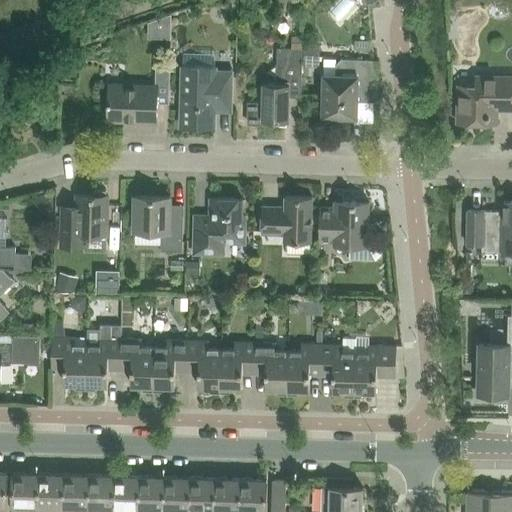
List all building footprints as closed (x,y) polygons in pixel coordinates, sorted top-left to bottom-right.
[(355,40),(355,49),(372,50),(372,40),(355,40)] [(304,44),(304,66),(320,67),(320,45),(304,44)] [(249,101),(249,122),(263,123),(263,120),(271,120),(289,120),(290,96),(302,96),(302,76),(302,64),(303,47),(279,47),(278,72),(278,82),(271,82),(264,82),(263,102),(249,101)] [(55,56),(54,74),(71,74),(72,57),(55,56)] [(374,59),(354,58),(340,58),(337,60),(336,73),(324,73),(323,115),(358,116),(358,100),(378,100),(374,59)] [(110,83),(108,119),(157,121),(158,103),(169,103),(170,67),(156,66),(156,85),(110,83)] [(181,126),(212,126),(215,126),(215,110),(231,110),(232,71),(216,70),(217,66),(182,66),(181,126)] [(457,122),(490,122),(491,108),(511,108),(511,75),(476,74),(476,84),(458,84),(458,110),(463,110),(463,120),(457,120),(457,122)] [(62,234),(61,245),(85,246),(85,234),(108,234),(108,215),(109,195),(107,195),(107,190),(96,189),(95,194),(77,194),(76,205),(62,205),(62,214),(62,234)] [(136,195),(135,215),(135,230),(162,231),(161,250),(183,250),(184,214),(170,214),(171,196),(136,195)] [(262,225),(262,232),(271,233),(285,233),(284,240),(287,240),(311,241),(312,223),(320,223),(320,212),(312,212),(313,196),(286,195),(285,205),(271,205),(263,205),(262,225)] [(194,234),(194,253),(224,253),(225,241),(225,238),(245,239),(246,235),(246,215),(243,215),(243,198),(211,197),(210,214),(195,214),(194,234)] [(320,223),(320,226),(320,239),(334,240),(334,243),(350,244),(349,257),(376,258),(382,252),(382,236),(369,236),(370,201),(335,200),(334,206),(320,206),(320,212),(320,223)] [(482,250),(511,250),(511,200),(504,200),(504,210),(468,209),(467,243),(482,244),(482,250)] [(0,263),(24,264),(25,248),(16,248),(16,246),(0,245),(0,263)] [(187,261),(187,274),(200,274),(201,261),(187,261)] [(0,318),(9,310),(0,300),(0,296),(15,280),(3,268),(0,267),(0,318)] [(97,273),(97,292),(119,293),(119,274),(97,273)] [(59,276),(56,287),(74,292),(77,281),(59,276)] [(461,282),(460,294),(473,294),(474,282),(463,282),(461,282)] [(321,285),(321,296),(333,296),(333,291),(328,285),(321,285)] [(175,297),(174,309),(187,309),(188,297),(175,297)] [(509,344),(479,343),(478,393),(509,394),(509,384),(511,384),(511,313),(509,314),(509,344)] [(87,343),(86,386),(96,386),(99,384),(108,384),(109,369),(109,366),(109,365),(121,365),(121,337),(121,324),(101,324),(100,336),(100,344),(87,343)] [(22,325),(22,334),(35,334),(35,325),(22,325)] [(256,330),(256,340),(264,340),(264,330),(256,330)] [(0,382),(1,382),(2,361),(12,361),(12,357),(40,358),(41,335),(13,334),(0,333),(0,382)] [(76,386),(86,386),(87,343),(74,343),(75,335),(53,335),(52,367),(65,368),(65,383),(74,383),(76,386)] [(323,342),(322,370),(334,371),(334,375),(333,384),(333,390),(343,390),(345,392),(355,393),(355,384),(356,350),(357,336),(344,336),(344,342),(323,342)] [(121,337),(121,365),(132,365),(132,369),(132,385),(141,385),(144,387),(154,388),(155,345),(142,345),(142,337),(121,337)] [(155,345),(154,388),(163,388),(166,386),(175,386),(176,370),(176,367),(188,367),(188,338),(168,338),(168,345),(155,345)] [(188,338),(188,367),(200,367),(199,371),(199,386),(208,387),(211,389),(221,389),(222,347),(209,346),(209,339),(188,338)] [(222,347),(221,389),(231,389),(233,387),(243,387),(243,374),(243,372),(243,368),(255,369),(256,340),(235,340),(235,347),(222,347)] [(256,340),(255,369),(267,369),(267,373),(266,388),(271,388),(275,388),(278,391),(288,391),(289,349),(276,348),(276,341),(271,341),(264,340),(256,340)] [(289,349),(288,391),(298,391),(300,389),(310,389),(310,374),(310,370),(322,370),(323,342),(317,342),(302,341),(302,349),(289,349)] [(355,384),(355,393),(365,393),(367,391),(377,391),(377,376),(377,372),(396,372),(396,376),(405,377),(403,345),(397,345),(397,344),(377,343),(369,343),(369,351),(356,350),(355,384)] [(12,511),(20,511),(37,511),(39,473),(39,472),(38,472),(38,473),(14,472),(14,471),(13,471),(12,511)] [(37,511),(63,511),(64,473),(64,472),(63,472),(63,473),(39,473),(37,511)] [(63,511),(88,511),(89,474),(89,473),(88,473),(88,474),(64,473),(63,511)] [(113,511),(115,475),(114,474),(113,473),(113,474),(89,474),(88,511),(113,511)] [(113,511),(138,511),(140,475),(140,474),(138,474),(138,475),(115,475),(113,511)] [(138,511),(163,511),(165,476),(165,475),(164,475),(164,476),(140,475),(138,511)] [(163,511),(189,511),(190,477),(190,475),(189,475),(189,477),(165,476),(163,511)] [(189,511),(214,511),(215,477),(215,476),(214,476),(214,477),(190,477),(189,511)] [(214,511),(239,511),(240,478),(241,477),(239,477),(239,478),(215,477),(214,511)] [(240,478),(239,511),(265,511),(267,478),(265,478),(265,479),(240,478)] [(272,479),(272,511),(280,511),(285,511),(286,480),(272,479)] [(322,486),(321,511),(322,511),(361,511),(362,489),(364,489),(364,487),(322,486)] [(492,511),(493,489),(493,492),(484,492),(484,489),(473,488),(473,491),(468,491),(467,511),(492,511)] [(494,489),(493,489),(492,511),(511,511),(511,489),(502,489),(502,492),(494,492),(494,489)]
